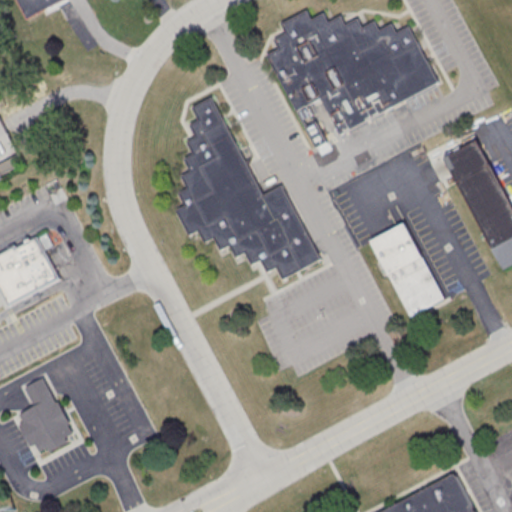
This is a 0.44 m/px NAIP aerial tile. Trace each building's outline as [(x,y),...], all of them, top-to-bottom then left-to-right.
[(16,0),(61,0),(27,19),(16,0)] [(342,134),(323,98),(298,111),(269,56),(281,50),(276,41),(289,34),(284,25),(309,11),(314,21),(326,14),(331,23),(343,17),(348,26),(361,20),(366,28),(378,22),(382,31),(394,25),(399,34),(411,28),(440,83),(342,134)] [(215,98),(266,195),(284,185),(323,260),(286,279),(280,268),(270,273),(264,261),(256,265),(249,252),(239,257),(232,245),(224,249),(217,238),(208,242),(201,229),(192,235),(179,211),(189,206),(182,192),(191,188),(185,176),(194,171),(187,158),(197,153),(191,141),(199,137),(192,124),(202,119),(196,108),(215,98)] [(307,126),(317,146),(327,140),(316,121),(307,126)] [(511,263),(504,268),(445,159),(478,141),(511,203),(511,263)] [(18,168),(3,176),(0,170),(0,165),(13,158),(18,168)] [(372,240),(379,236),(405,223),(446,300),(413,317),(372,240)] [(0,256),(0,286),(11,307),(62,280),(39,238),(32,241),(31,239),(25,243),(26,245),(18,249),(17,247),(0,256)] [(45,379),(58,403),(60,402),(72,424),(70,425),(74,434),(67,438),(70,443),(51,453),(49,448),(41,452),(38,445),(33,448),(21,426),(26,423),(21,415),(36,407),(27,389),(45,379)] [(385,511),(456,474),(476,511),(385,511)]
